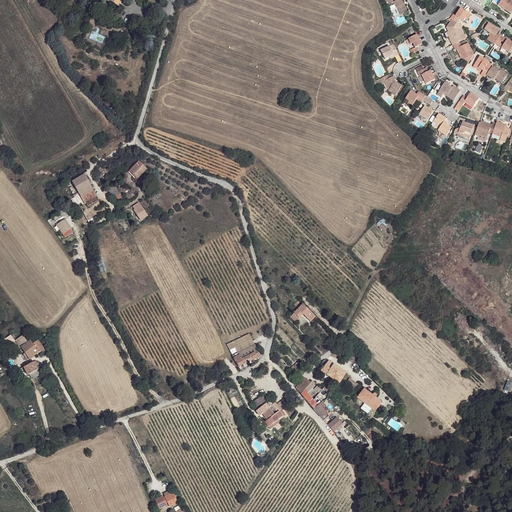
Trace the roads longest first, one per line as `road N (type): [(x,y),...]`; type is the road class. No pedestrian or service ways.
road 1 (unclassified): [(0,461),(194,394),(268,350),(273,316),(235,193),(138,140),(174,0)]
road 2 (track): [(265,356),(351,468),(357,511)]
